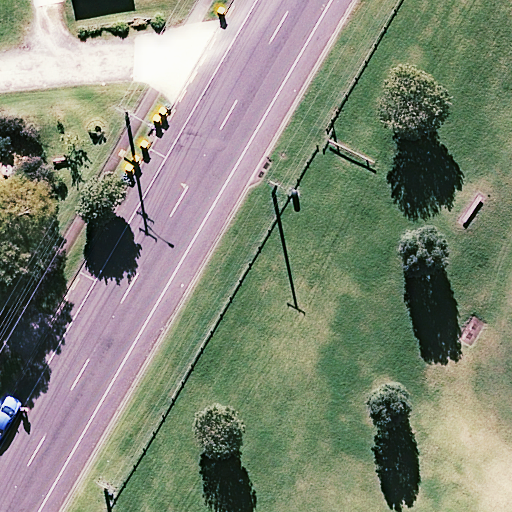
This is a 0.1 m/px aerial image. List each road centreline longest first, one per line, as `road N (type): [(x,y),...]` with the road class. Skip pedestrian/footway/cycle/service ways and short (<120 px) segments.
road 1 (tertiary): [(258,59),(4,511)]
road 2 (residential): [(0,75),(65,62),(258,59)]
